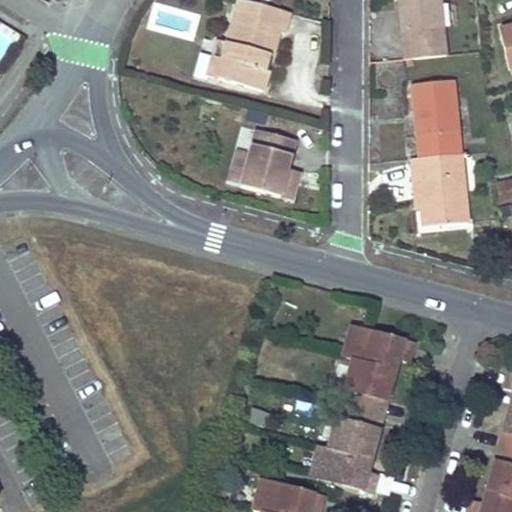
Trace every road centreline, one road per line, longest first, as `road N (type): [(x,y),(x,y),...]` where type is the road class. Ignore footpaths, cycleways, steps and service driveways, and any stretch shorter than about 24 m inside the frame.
road 1 (residential): [(351,0),(348,241),(340,271)]
road 2 (residential): [(476,307),(421,511)]
road 3 (tertiary): [(340,271),(476,307)]
road 4 (tertiary): [(73,206),(210,235)]
road 5 (tertiary): [(210,235),(340,271)]
road 6 (residential): [(130,174),(108,136),(97,71),(85,50)]
